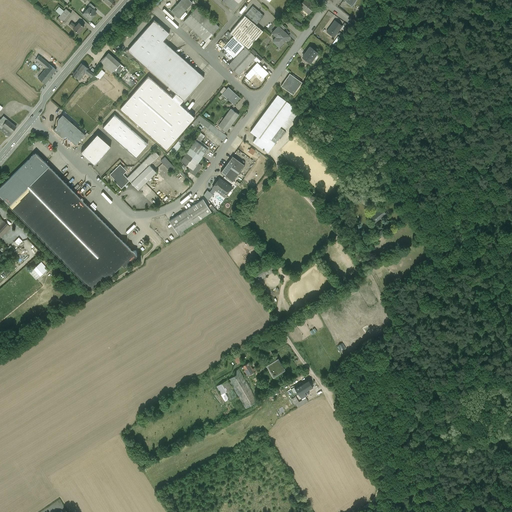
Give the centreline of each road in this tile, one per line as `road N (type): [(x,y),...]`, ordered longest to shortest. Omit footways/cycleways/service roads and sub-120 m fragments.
road 1 (unclassified): [(259,105),(199,197),(156,221),(123,213),(31,119)]
road 2 (unclassified): [(358,511),(376,495),(376,479),(288,342)]
road 3 (track): [(368,35),(357,131),(365,158),(390,182)]
road 4 (secondary): [(134,0),(31,119)]
road 5 (unclassified): [(259,105),(163,20)]
road 6 (unclassified): [(329,6),(259,105)]
